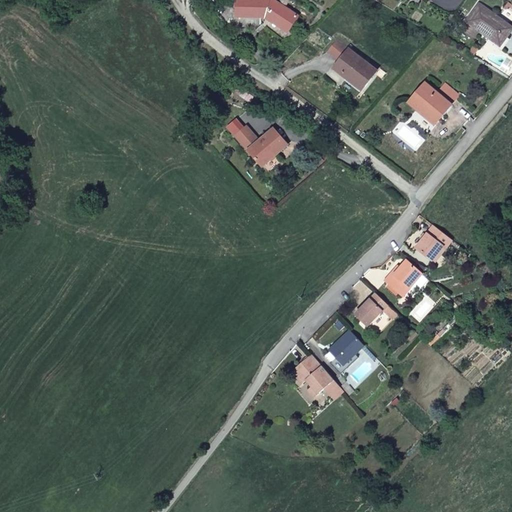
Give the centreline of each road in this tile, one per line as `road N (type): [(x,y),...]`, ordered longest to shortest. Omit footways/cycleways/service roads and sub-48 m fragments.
road 1 (unclassified): [(163,511),(295,329),(403,226),(420,198)]
road 2 (residential): [(175,0),(218,48),(420,198)]
road 3 (unclassified): [(420,198),(511,84)]
